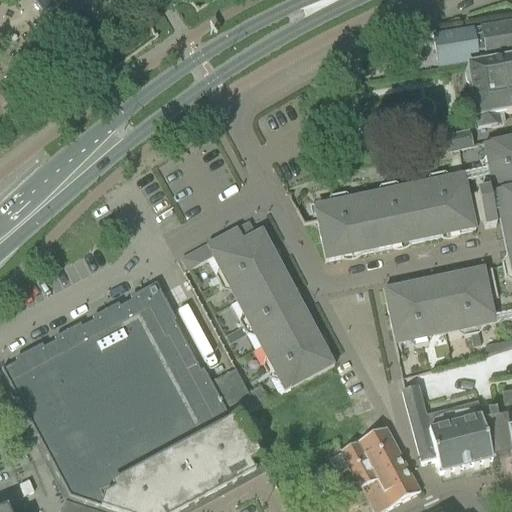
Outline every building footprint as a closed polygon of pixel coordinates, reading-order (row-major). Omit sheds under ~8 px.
[(21,0),(22,1),(33,3),(54,32),(69,52),(88,39),(80,27),(73,18),(83,11),(75,0),(21,0)] [(511,25),(431,40),(436,74),(471,68),(511,60),(511,25)] [(511,60),(471,68),(471,70),(466,71),(476,132),(502,127),(501,117),(511,115),(511,60)] [(0,85),(0,111),(0,112),(28,92),(15,74),(0,85)] [(470,150),(470,149),(467,135),(441,141),(444,156),(470,150)] [(492,166),(479,168),(481,174),(481,175),(482,181),(495,179),(499,197),(499,201),(499,202),(501,207),(502,213),(505,227),(506,231),(509,247),(511,261),(511,264),(500,267),(501,269),(501,270),(502,274),(503,280),(511,278),(511,316),(511,317),(511,323),(511,141),(488,147),(492,166)] [(449,181),(442,176),(435,178),(447,234),(455,232),(456,237),(474,234),(473,228),(471,218),(466,198),(462,178),(449,181)] [(424,186),(412,189),(424,244),(440,241),(439,236),(447,234),(435,178),(429,179),(424,186)] [(393,187),(386,188),(398,244),(406,243),(407,248),(424,244),(412,189),(400,191),(393,187)] [(375,196),(362,199),(374,255),(391,251),(390,246),(398,244),(386,188),(380,189),(375,196)] [(487,194),(466,198),(471,218),(480,216),(482,226),(483,232),(495,229),(493,221),(490,208),(489,204),(487,194)] [(350,202),(343,197),(337,198),(348,255),(356,253),(357,258),(374,255),(362,199),(350,202)] [(337,198),(330,200),(325,207),(309,210),(310,217),(314,216),(324,265),(342,261),(341,257),(348,255),(337,198)] [(269,250),(261,235),(260,234),(253,238),(247,227),(180,263),(187,275),(217,259),(226,275),(214,281),(217,287),(268,260),(265,253),(269,250)] [(268,260),(217,287),(220,293),(232,287),(240,303),(285,280),(276,265),(272,267),(268,260)] [(465,281),(457,283),(469,339),(476,338),(473,326),(492,322),(492,321),(488,303),(497,302),(490,272),(482,274),(482,273),(465,276),(464,276),(465,281)] [(285,280),(240,303),(249,320),(238,326),(241,331),(292,304),(288,297),(293,295),(285,280)] [(448,280),(432,283),(442,332),(460,328),(463,341),(469,339),(457,283),(450,285),(449,280),(448,280)] [(416,292),(408,293),(420,350),(426,349),(424,336),(442,332),(432,283),(416,287),(415,287),(416,292)] [(399,290),(382,294),(392,343),(393,343),(411,339),(413,351),(420,350),(408,293),(400,295),(399,290)] [(205,388),(154,292),(0,374),(0,375),(68,502),(98,511),(186,511),(263,471),(251,447),(238,421),(254,412),(234,373),(205,388)] [(296,311),(292,304),(241,331),(244,337),(256,331),(264,348),(308,324),(300,309),(296,311)] [(308,324),(264,348),(273,364),(262,370),(265,376),(316,349),(312,342),(317,340),(308,324)] [(511,344),(484,350),(482,360),(482,361),(511,350),(511,344)] [(316,349),(265,376),(268,382),(279,376),(289,393),(333,370),(324,354),(320,356),(316,349)] [(416,391),(403,395),(400,396),(420,469),(434,465),(438,479),(491,465),(490,463),(510,458),(511,465),(511,464),(511,395),(500,397),(504,421),(496,422),(495,413),(486,415),(487,423),(480,425),(475,407),(424,420),(416,391)] [(384,432),(380,435),(340,455),(358,491),(347,496),(347,497),(325,508),(326,511),(349,511),(365,504),(369,511),(389,511),(418,497),(384,432)]
